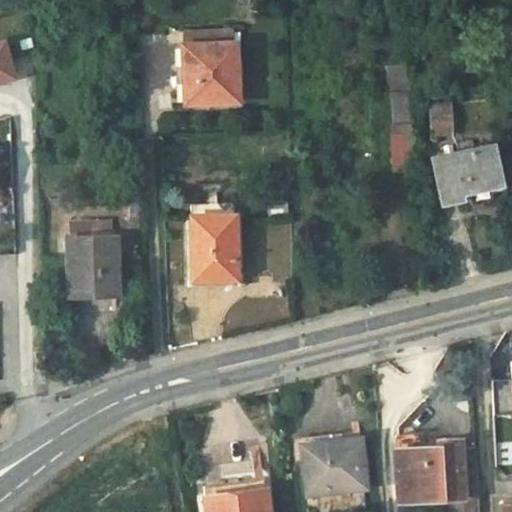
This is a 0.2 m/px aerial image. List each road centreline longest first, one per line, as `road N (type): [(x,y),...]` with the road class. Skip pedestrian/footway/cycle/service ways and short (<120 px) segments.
road 1 (tertiary): [(511,299),(185,379),(115,402),(46,443)]
road 2 (unknown): [(140,60),(154,318),(169,384)]
